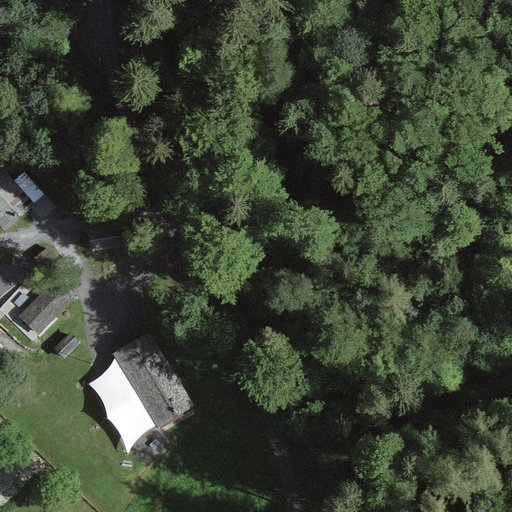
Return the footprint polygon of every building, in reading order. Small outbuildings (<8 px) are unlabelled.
[(0,223),(5,229),(31,207),(0,171),(0,223)] [(90,233),(92,251),(118,247),(116,229),(90,233)] [(36,259),(46,271),(58,261),(48,249),(36,259)] [(0,295),(9,286),(0,278),(0,295)] [(56,282),(22,317),(38,333),(72,298),(56,282)] [(70,335),(56,350),(64,358),(78,343),(70,335)] [(132,396),(138,392),(159,426),(191,406),(149,337),(117,356),(122,365),(115,368),(132,396)] [(0,345),(0,373),(13,363),(0,345)]
